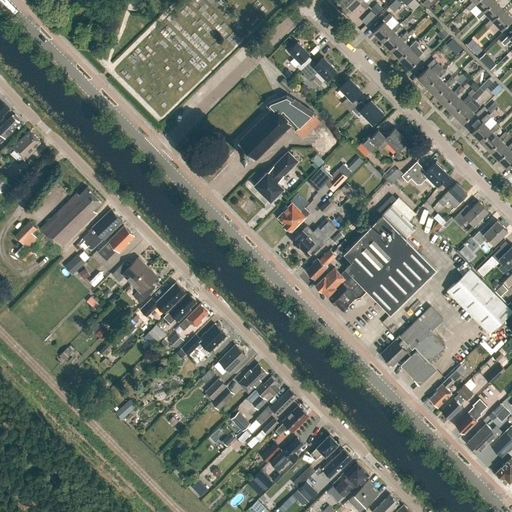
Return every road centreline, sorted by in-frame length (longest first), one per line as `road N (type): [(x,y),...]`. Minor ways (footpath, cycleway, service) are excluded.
road 1 (residential): [(422,511),(0,83)]
road 2 (secondary): [(502,511),(152,155)]
road 3 (residential): [(511,214),(306,5)]
road 4 (secondary): [(152,155),(0,0)]
road 5 (residential): [(152,155),(306,5)]
